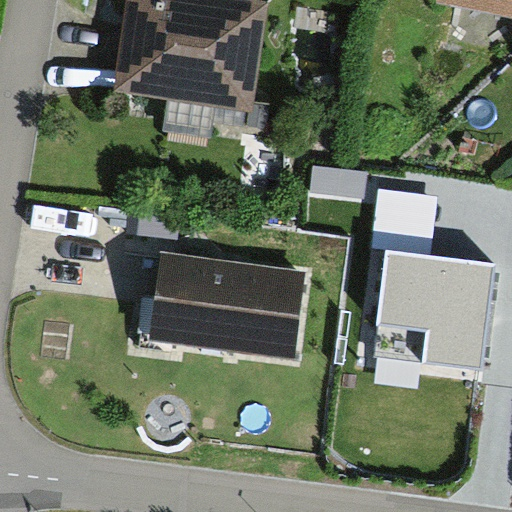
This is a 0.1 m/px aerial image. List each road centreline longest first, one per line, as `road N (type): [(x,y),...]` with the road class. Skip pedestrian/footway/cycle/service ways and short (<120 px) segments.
road 1 (residential): [(302,511),(0,474)]
road 2 (residential): [(31,0),(0,203)]
